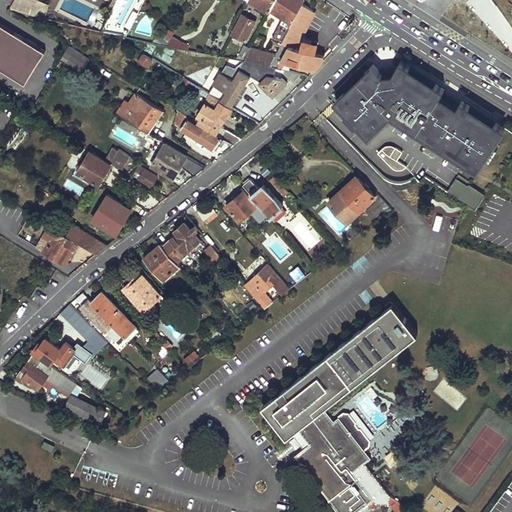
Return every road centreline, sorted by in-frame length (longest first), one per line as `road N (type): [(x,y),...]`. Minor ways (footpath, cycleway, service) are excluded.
road 1 (residential): [(386,10),(299,98),(0,355)]
road 2 (secondary): [(386,10),(511,91)]
